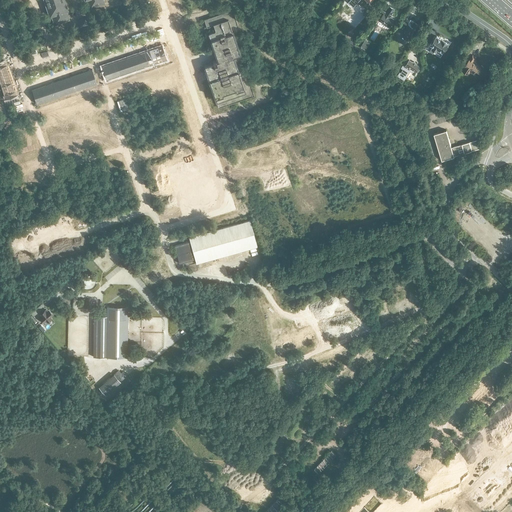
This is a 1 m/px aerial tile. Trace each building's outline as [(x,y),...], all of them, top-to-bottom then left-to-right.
[(44,0),(50,16),(52,16),(55,24),(69,20),(66,11),(68,10),(64,0),(44,0)] [(308,1),(305,5),(310,9),(313,6),(308,1)] [(395,9),(390,6),(385,14),(384,13),(379,21),(389,27),(394,19),(390,17),(395,9)] [(85,18),(77,21),(80,27),(88,24),(85,18)] [(415,33),(420,26),(415,23),(412,27),(408,24),(403,32),(404,33),(402,36),(409,41),(414,32),(415,33)] [(240,54),(233,34),(233,33),(225,35),(224,34),(219,36),(219,37),(217,38),(220,44),(213,47),(218,61),(216,62),(216,60),(213,61),(213,62),(204,65),(209,78),(207,79),(208,84),(210,83),(219,108),(254,96),(247,74),(240,76),(239,73),(241,73),(240,68),(238,68),(236,64),(243,62),(240,54)] [(448,46),(446,44),(447,42),(437,36),(434,40),(433,39),(431,43),(432,44),(431,45),(433,47),(432,48),(430,51),(433,53),(435,51),(439,54),(443,49),(445,50),(446,50),(446,49),(447,49),(448,48),(448,47),(448,46)] [(345,44),(352,49),(355,43),(348,38),(345,44)] [(419,45),(425,48),(428,43),(423,40),(419,45)] [(162,46),(102,66),(106,80),(167,59),(162,46)] [(481,68),(472,62),(476,57),(473,55),(464,67),(462,70),(466,75),(471,71),(476,75),(477,74),(479,74),(481,71),(480,69),(481,68)] [(416,72),(420,66),(409,59),(404,67),(403,66),(402,68),(401,68),(403,69),(401,73),(400,72),(400,73),(398,75),(404,80),(410,71),(412,72),(413,70),(416,72)] [(6,60),(0,62),(0,82),(4,94),(3,95),(4,99),(18,95),(16,90),(17,90),(9,64),(8,65),(6,60)] [(92,69),(32,90),(37,104),(97,83),(92,69)] [(478,139),(452,147),(447,129),(435,133),(443,159),(481,148),(478,139)] [(94,316),(93,356),(127,357),(128,307),(107,306),(107,311),(101,311),(101,316),(94,316)] [(49,311),(48,312),(46,310),(41,314),(43,316),(41,318),(44,322),(46,320),(47,322),(51,319),(50,317),(52,315),(49,311)] [(119,370),(99,387),(105,395),(121,382),(120,382),(121,381),(120,381),(127,375),(123,371),(121,373),(119,370)] [(384,385),(387,388),(391,384),(395,380),(401,373),(400,372),(398,370),(397,371),(396,371),(391,377),(390,379),(386,382),(384,385)] [(366,404),(369,408),(373,404),(377,399),(383,393),(383,392),(382,392),(380,389),(379,390),(379,391),(374,396),(372,398),(369,401),(366,404)] [(174,495),(184,485),(179,479),(169,490),(174,495)] [(133,483),(119,497),(124,502),(125,502),(139,488),(138,487),(133,483)]
